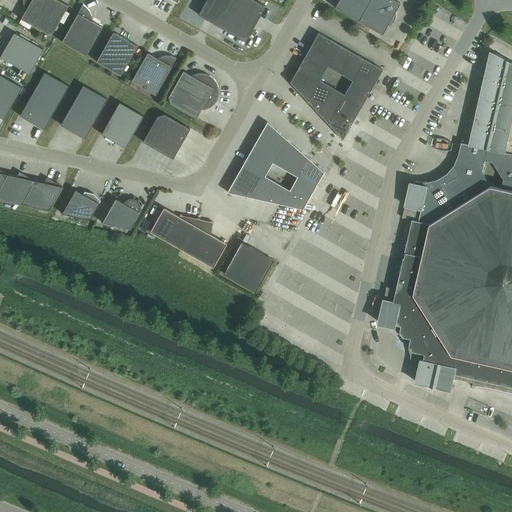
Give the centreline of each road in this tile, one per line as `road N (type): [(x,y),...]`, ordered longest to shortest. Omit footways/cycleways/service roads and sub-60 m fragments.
road 1 (unclassified): [(511,447),(347,375),(392,177),(491,0)]
road 2 (unclassified): [(259,82),(196,190),(0,144)]
road 3 (tertiary): [(241,511),(0,407)]
road 4 (unclassified): [(259,82),(112,0)]
